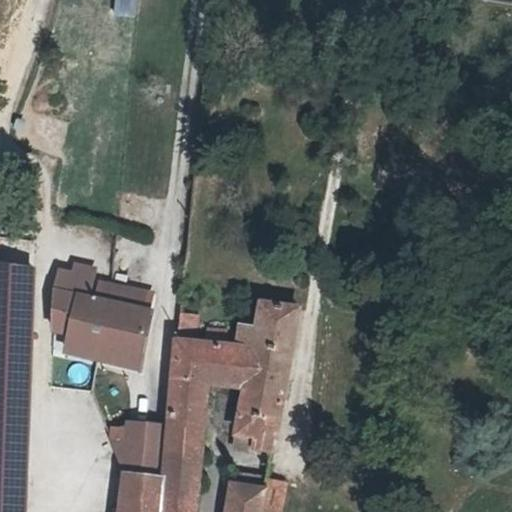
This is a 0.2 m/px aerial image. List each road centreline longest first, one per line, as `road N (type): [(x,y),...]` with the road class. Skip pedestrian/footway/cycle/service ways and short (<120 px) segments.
road 1 (track): [(85,511),(147,382),(189,0)]
road 2 (track): [(367,0),(295,453)]
